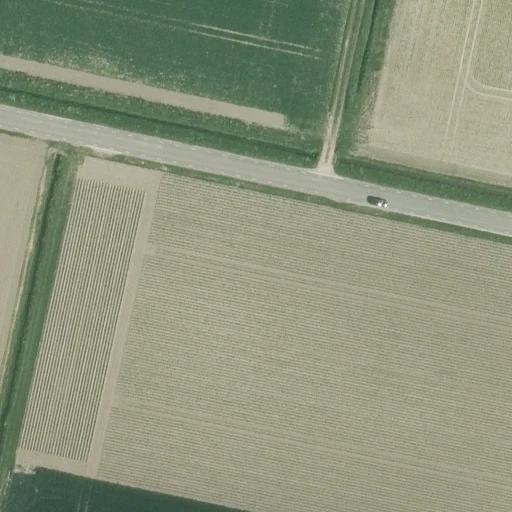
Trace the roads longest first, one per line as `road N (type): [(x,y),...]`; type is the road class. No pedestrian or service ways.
road 1 (unclassified): [(511,226),(0,118)]
road 2 (track): [(320,186),(360,0)]
